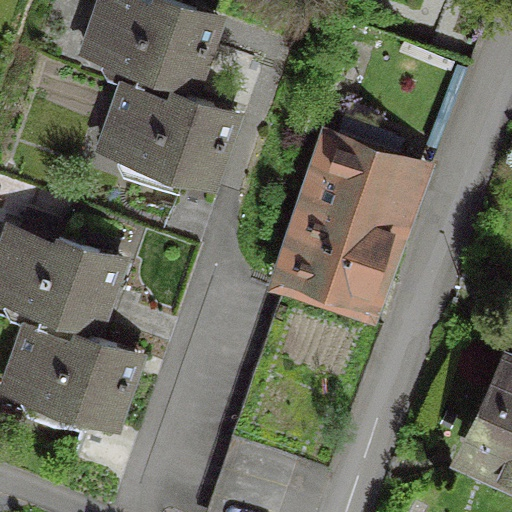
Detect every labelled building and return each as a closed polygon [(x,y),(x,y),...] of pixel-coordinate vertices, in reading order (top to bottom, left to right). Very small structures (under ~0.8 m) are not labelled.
[(148,0),(148,2),(142,0),(99,0),(81,51),(111,61),(117,74),(114,80),(163,96),(165,88),(181,94),(183,87),(187,88),(212,16),(164,0),(148,0)] [(165,88),(163,96),(114,80),(112,83),(120,86),(98,146),(129,157),(136,168),(130,177),(198,201),(230,112),(180,95),(181,94),(165,88)] [(409,156),(332,129),(281,277),(374,309),(375,305),(360,300),(409,156)] [(17,320),(68,337),(70,330),(82,334),(85,326),(89,327),(115,257),(57,236),(62,222),(24,209),(17,231),(7,227),(0,245),(0,296),(14,301),(21,313),(17,320)] [(333,308),(277,289),(267,318),(323,337),(333,308)] [(323,337),(267,318),(256,347),(313,367),(323,337)] [(38,409),(33,418),(102,441),(133,352),(82,334),(70,330),(68,337),(17,320),(15,323),(23,326),(2,387),(32,396),(38,409)] [(313,367),(256,347),(246,377),(303,396),(313,367)] [(511,363),(507,361),(466,448),(511,469),(511,363)] [(303,396),(246,377),(236,406),(292,425),(303,396)] [(236,406),(226,435),(235,438),(282,455),(292,425),(236,406)] [(235,438),(225,466),(282,486),(292,458),(282,455),(235,438)] [(225,466),(216,494),(266,511),(272,511),(282,486),(225,466)] [(266,511),(216,494),(209,511),(266,511)]
